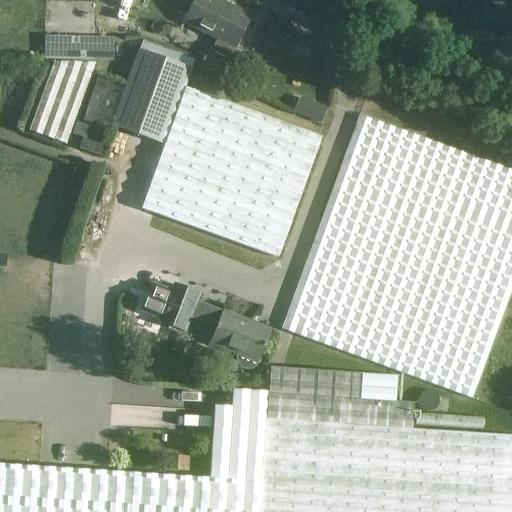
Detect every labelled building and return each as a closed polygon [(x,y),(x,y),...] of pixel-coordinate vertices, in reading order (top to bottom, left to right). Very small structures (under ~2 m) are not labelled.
[(216,0),(196,0),(184,25),(217,42),(211,53),(237,66),(244,53),(236,49),(251,17),(216,0)] [(442,0),(440,3),(460,17),(473,0),(442,0)] [(44,37),(44,60),(93,61),(112,61),(113,38),(94,38),(44,37)] [(192,71),(137,51),(110,126),(165,146),(144,204),(278,253),(320,137),(186,88),(192,71)] [(111,83),(98,78),(83,121),(97,126),(111,83)] [(300,97),(294,113),(322,125),(328,109),(300,97)] [(511,290),(511,171),(360,117),(280,330),(472,400),(511,290)] [(202,295),(174,283),(158,322),(185,334),(193,316),(216,326),(209,344),(237,355),(236,359),(237,363),(239,366),(242,369),(245,371),(249,371),(253,369),(256,367),(258,363),(270,333),(221,314),(220,315),(197,305),(202,295)] [(270,367),(268,393),(234,391),(232,409),(215,408),(210,479),(0,465),(0,511),(509,511),(511,482),(511,438),(408,430),(410,404),(356,400),(358,374),(270,367)] [(431,391),(428,390),(426,391),(424,391),(422,393),(420,394),(419,396),(418,398),(417,400),(417,403),(418,405),(419,407),(420,409),(422,410),(424,411),(426,412),(428,412),(431,412),(433,411),(435,410),(436,409),(438,407),(439,405),(439,403),(439,400),(439,398),(438,396),(436,394),(435,393),(433,391),(431,391)]
